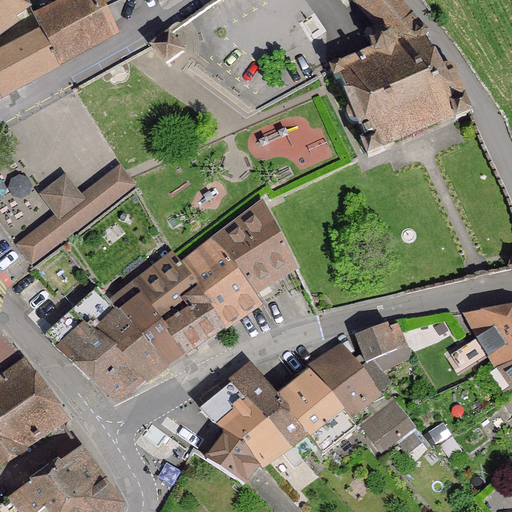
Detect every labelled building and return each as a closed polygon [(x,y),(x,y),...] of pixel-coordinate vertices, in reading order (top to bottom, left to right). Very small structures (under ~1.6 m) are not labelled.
[(0,0),(0,89),(3,95),(58,65),(52,53),(57,51),(44,32),(43,33),(0,55),(0,34),(17,22),(15,18),(30,7),(26,0),(0,0)] [(97,0),(72,0),(36,18),(43,33),(44,32),(57,51),(52,53),(58,65),(114,34),(97,0)] [(470,113),(472,112),(465,96),(460,98),(453,83),(455,81),(456,79),(457,76),(457,73),(456,70),(454,68),(452,67),(450,66),(447,66),(444,66),(426,37),(427,34),(426,32),(425,30),(422,30),(396,0),(356,0),(386,33),(378,32),(370,42),(375,53),(342,68),(339,61),(329,65),(336,79),(341,78),(353,105),(350,107),(349,110),(348,112),(348,115),(349,117),(350,119),(353,121),(356,122),(359,121),(367,139),(362,140),(368,156),(384,150),(382,144),(453,114),(456,119),(470,113)] [(166,63),(183,51),(169,34),(152,46),(166,63)] [(19,246),(32,262),(132,185),(120,169),(80,200),(65,180),(45,196),(59,215),(19,246)] [(255,293),(296,267),(263,203),(216,238),(255,293)] [(173,254),(182,270),(196,291),(221,327),(260,301),(255,293),(216,238),(182,266),(173,254)] [(173,254),(133,285),(158,318),(175,306),(160,286),(182,270),(173,254)] [(182,270),(160,286),(175,306),(196,291),(182,270)] [(133,285),(111,303),(120,313),(165,366),(183,352),(158,318),(133,285)] [(145,380),(165,366),(120,313),(111,303),(98,288),(53,328),(45,336),(52,343),(52,344),(56,349),(59,353),(113,399),(142,376),(145,380)] [(184,353),(221,327),(196,291),(175,306),(158,318),(183,352),(184,353)] [(499,366),(511,360),(511,307),(467,314),(479,337),(498,367),(499,366)] [(406,346),(398,327),(389,331),(387,325),(356,337),(366,364),(370,362),(374,360),(406,346)] [(0,381),(27,363),(3,337),(0,333),(0,381)] [(480,362),(469,344),(451,355),(462,373),(480,362)] [(412,357),(406,346),(374,360),(379,372),(412,357)] [(321,363),(307,371),(357,428),(361,424),(373,415),(364,405),(389,384),(370,362),(366,364),(359,372),(344,350),(339,352),(339,354),(324,361),(323,359),(320,361),(321,363)] [(511,360),(499,366),(509,380),(497,388),(503,396),(506,395),(506,396),(511,392),(511,393),(511,360)] [(5,419),(45,388),(27,363),(0,381),(0,412),(0,413),(5,419)] [(306,434),(322,456),(357,428),(307,371),(288,387),(275,397),(306,434)] [(250,372),(231,386),(290,447),(306,434),(275,397),(269,391),(270,390),(268,388),(267,389),(263,385),(266,382),(262,377),(257,381),(250,372)] [(231,386),(201,410),(221,429),(226,433),(260,465),(262,467),(283,452),(290,447),(231,386)] [(68,419),(45,388),(5,419),(26,447),(28,446),(68,419)] [(381,450),(414,425),(394,400),(373,415),(361,424),(381,450)] [(0,412),(0,463),(26,447),(5,419),(0,413),(0,412)] [(431,443),(443,435),(437,425),(425,433),(431,443)] [(260,465),(226,433),(218,445),(207,459),(244,484),(252,472),(260,465)] [(39,511),(47,507),(50,511),(117,511),(119,510),(121,511),(123,506),(120,501),(118,502),(102,480),(96,471),(100,468),(94,459),(90,462),(74,441),(57,453),(63,461),(56,466),(53,462),(46,466),(47,467),(37,474),(39,478),(12,497),(12,498),(0,507),(0,510),(1,511),(39,511)]
